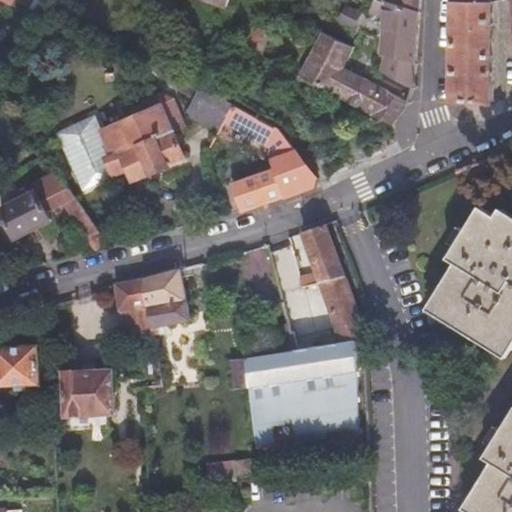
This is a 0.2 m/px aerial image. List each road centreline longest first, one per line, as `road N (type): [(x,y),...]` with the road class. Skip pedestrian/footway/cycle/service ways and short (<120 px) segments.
road 1 (residential): [(0,301),(342,202),(427,163)]
road 2 (residential): [(438,0),(427,163)]
